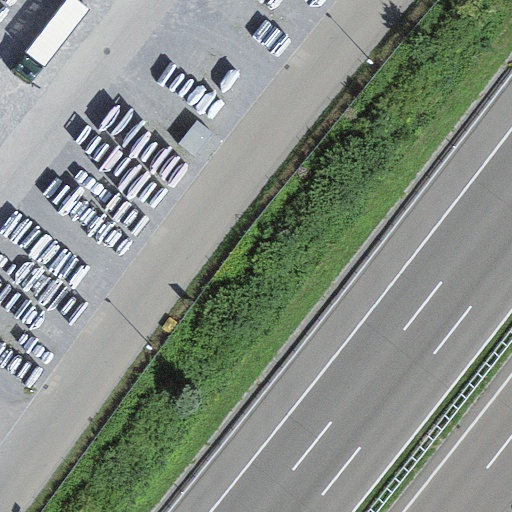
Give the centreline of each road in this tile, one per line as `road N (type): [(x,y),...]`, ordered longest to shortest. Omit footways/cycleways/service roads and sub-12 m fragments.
road 1 (residential): [(400,0),(0,489)]
road 2 (motorway): [(511,222),(284,511)]
road 3 (unknown): [(0,127),(99,0)]
